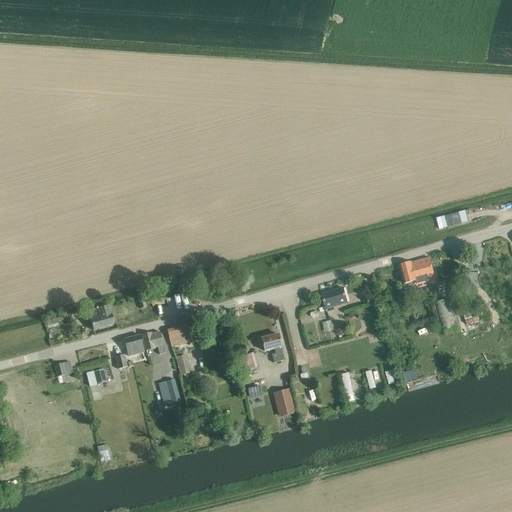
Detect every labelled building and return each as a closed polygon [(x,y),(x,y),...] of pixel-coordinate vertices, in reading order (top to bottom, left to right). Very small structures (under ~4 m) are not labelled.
[(466,211),(436,219),(439,229),(469,221),(466,211)] [(401,266),(402,272),(403,276),(407,292),(437,285),(433,268),(430,258),(411,264),(411,263),(401,266)] [(325,304),(325,307),(347,301),(346,298),(343,288),(322,294),(325,304)] [(165,304),(163,295),(151,298),(153,306),(165,304)] [(442,333),(457,329),(448,299),(434,303),(442,333)] [(140,309),(147,308),(145,301),(139,302),(140,309)] [(114,324),(112,315),(109,306),(88,312),(91,321),(93,330),(114,324)] [(62,317),(46,321),(47,326),(58,323),(58,322),(63,320),(62,317)] [(332,321),(322,323),(324,332),(334,330),(332,321)] [(189,323),(167,328),(169,338),(171,345),(181,343),(180,340),(193,337),(192,333),(189,323)] [(306,329),(309,340),(321,336),(318,325),(306,329)] [(153,347),(157,346),(159,355),(165,353),(162,342),(160,332),(152,334),(151,333),(142,335),(146,351),(154,349),(153,347)] [(281,344),(278,334),(269,337),(268,334),(257,337),(260,348),(263,347),(264,352),(275,349),(276,354),(271,355),(273,364),(285,361),(281,344)] [(145,352),(143,345),(140,335),(124,339),(128,356),(145,352)] [(243,371),(257,367),(253,353),(240,357),(243,371)] [(119,370),(127,368),(124,354),(115,357),(119,370)] [(180,376),(181,375),(191,372),(187,354),(175,358),(180,376)] [(55,365),(57,375),(57,377),(72,373),(69,362),(55,365)] [(95,371),(97,381),(98,384),(106,382),(103,369),(95,371)] [(94,371),(86,373),(90,386),(97,384),(94,371)] [(416,380),(414,373),(403,376),(406,383),(416,380)] [(158,384),(164,404),(180,400),(174,379),(158,384)] [(260,385),(247,388),(249,399),(262,396),(260,385)] [(272,394),(279,418),(295,414),(289,389),(272,394)] [(202,426),(193,429),(195,436),(204,434),(202,426)] [(97,446),(98,452),(101,464),(110,462),(108,450),(106,444),(97,446)]
